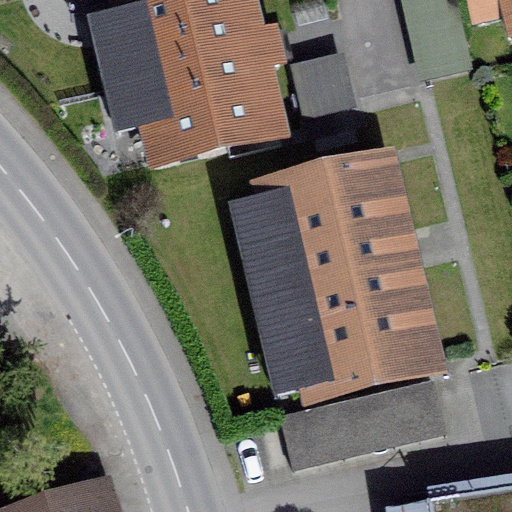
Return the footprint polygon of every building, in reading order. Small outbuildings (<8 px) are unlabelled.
[(153,171),(287,140),(271,69),(285,66),(276,27),(264,29),(257,0),(118,0),(120,8),(88,15),(116,134),(143,128),(153,171)] [(458,0),(400,0),(420,84),(475,71),(458,0)] [(511,0),(476,0),(485,38),(509,32),(511,31),(511,0)] [(342,54),(292,67),(306,122),(357,109),(342,54)] [(440,365),(393,162),(256,194),(303,397),(440,365)] [(431,391),(281,425),(291,472),(442,437),(431,391)] [(511,511),(511,489),(432,503),(433,511),(511,511)] [(119,511),(114,494),(50,511),(119,511)]
